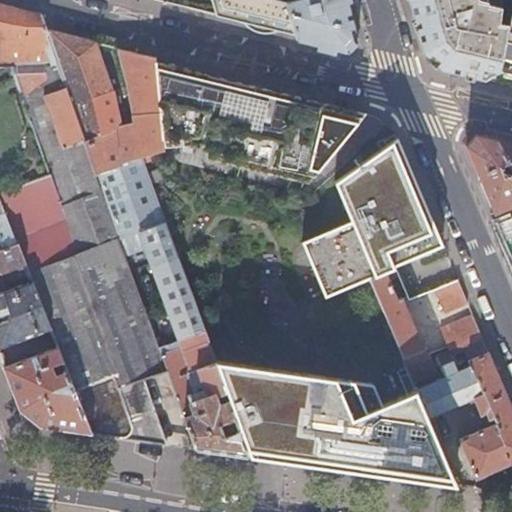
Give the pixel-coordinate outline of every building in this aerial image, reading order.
[(252,29),(258,32),(264,33),(270,33),(277,32),(280,32),(295,36),(287,3),(285,0),(212,0),(217,16),(242,22),(246,26),(252,29)] [(295,2),(287,3),(295,36),(297,42),(325,49),(347,54),(358,41),(348,4),(346,0),(301,0),(302,1),(307,4),(304,9),(295,2)] [(501,0),(407,0),(408,0),(413,20),(417,33),(419,42),(423,54),(426,57),(425,61),(430,66),(433,70),(438,70),(441,73),(451,75),(462,78),(464,80),(472,82),(475,80),(480,81),(482,73),(496,76),(498,75),(498,73),(508,25),(507,25),(497,23),(500,10),(501,0)] [(10,9),(0,6),(0,69),(12,66),(50,174),(0,192),(0,200),(17,246),(29,277),(31,283),(49,331),(56,348),(89,433),(142,441),(163,444),(140,379),(165,370),(156,345),(124,255),(119,239),(46,32),(41,17),(10,9)] [(509,12),(507,25),(508,25),(498,73),(505,75),(511,76),(511,10),(510,10),(509,12)] [(94,43),(46,32),(119,239),(132,235),(138,232),(165,223),(147,174),(144,165),(149,163),(148,157),(163,152),(163,150),(158,65),(157,58),(121,50),(128,86),(134,86),(138,125),(120,128),(113,93),(97,44),(94,43)] [(179,70),(158,65),(163,150),(204,148),(205,159),(308,184),(367,115),(358,113),(312,102),(253,88),(179,70)] [(484,82),(496,76),(482,73),(480,81),(484,82)] [(511,171),(496,142),(486,140),(473,136),(469,142),(465,148),(480,185),(496,220),(509,214),(511,218),(511,217),(511,171)] [(443,249),(398,142),(334,185),(350,224),(301,245),(325,300),(369,281),(369,280),(392,271),(443,249)] [(511,145),(496,142),(511,171),(511,145)] [(150,163),(149,163),(144,165),(147,174),(153,172),(150,163)] [(0,252),(17,246),(0,200),(0,252)] [(511,217),(511,218),(509,214),(496,220),(504,238),(511,258),(511,217)] [(163,342),(156,345),(165,370),(193,449),(218,453),(249,457),(212,355),(207,342),(208,342),(165,223),(138,232),(178,342),(180,347),(167,351),(165,347),(163,342)] [(132,235),(119,239),(124,255),(137,250),(132,235)] [(29,277),(17,246),(0,252),(0,348),(49,331),(31,283),(5,292),(0,278),(0,277),(18,271),(22,280),(29,277)] [(392,271),(369,280),(369,281),(402,358),(423,350),(401,298),(397,300),(388,278),(394,276),(392,271)] [(438,291),(434,292),(444,315),(467,306),(457,283),(438,291)] [(481,340),(472,318),(450,327),(460,349),(467,346),(481,340)] [(428,355),(447,348),(442,337),(424,344),(426,349),(428,355)] [(415,391),(426,418),(471,399),(484,429),(457,441),(474,480),(511,464),(511,412),(481,340),(467,346),(471,355),(464,358),(469,368),(457,373),(449,353),(435,358),(444,379),(415,391)] [(178,342),(165,347),(167,351),(180,347),(178,342)] [(89,433),(56,348),(3,368),(20,411),(38,426),(57,429),(89,433)] [(342,469),(457,484),(426,418),(415,391),(412,383),(390,395),(383,382),(212,355),(249,457),(342,469)] [(429,358),(405,368),(412,383),(436,373),(429,358)]
